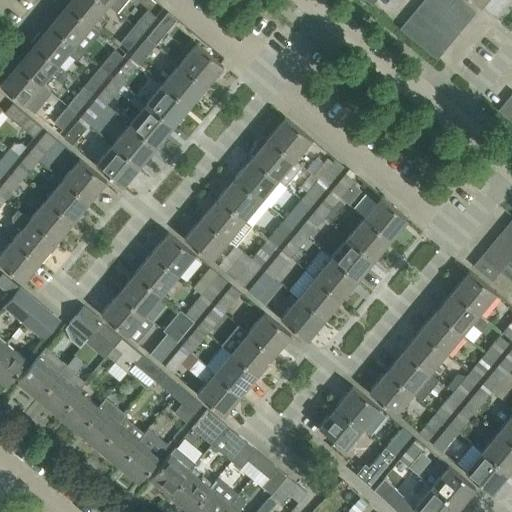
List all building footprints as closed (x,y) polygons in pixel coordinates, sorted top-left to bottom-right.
[(89,24),(107,4),(102,0),(69,0),(66,4),(89,24)] [(102,0),(107,4),(116,12),(126,0),(102,0)] [(441,16),(449,7),(440,0),(423,0),(423,1),(441,16)] [(454,0),(449,7),(467,22),(475,13),(459,0),(454,0)] [(433,25),(441,16),(423,1),(415,10),(433,25)] [(73,44),(89,24),(66,4),(49,24),(73,44)] [(460,31),(467,22),(449,7),(441,16),(460,31)] [(147,9),(133,25),(142,33),(156,16),(147,9)] [(426,34),(433,25),(415,10),(407,19),(426,34)] [(163,16),(147,36),(156,44),(172,24),(177,19),(167,12),(163,16)] [(452,41),(460,31),(441,16),(433,25),(452,41)] [(418,43),(426,34),(407,19),(400,28),(418,43)] [(83,52),(73,44),(49,24),(41,33),(39,31),(30,42),(32,44),(33,45),(57,64),(66,52),(76,60),(83,52)] [(128,50),(142,33),(133,25),(120,42),(128,50)] [(444,50),(452,41),(433,25),(426,34),(444,50)] [(437,59),(444,50),(426,34),(418,43),(437,59)] [(139,65),(156,44),(147,36),(129,57),(139,65)] [(206,86),(223,65),(196,43),(179,63),(206,86)] [(67,73),(57,64),(33,45),(25,54),(22,52),(14,62),(16,63),(16,64),(40,83),(49,73),(60,82),(67,73)] [(100,66),(109,73),(123,56),(114,49),(100,66)] [(123,84),(139,65),(129,57),(113,77),(123,84)] [(189,106),(206,86),(179,63),(162,84),(189,106)] [(51,92),(40,83),(16,64),(15,64),(17,65),(1,84),(0,83),(0,84),(24,105),(24,104),(34,113),(51,92)] [(92,93),(109,73),(100,66),(83,86),(92,93)] [(106,105),(123,84),(113,77),(97,97),(106,105)] [(172,126),(189,106),(162,84),(145,103),(172,126)] [(76,113),(92,93),(83,86),(66,106),(76,113)] [(508,118),(511,112),(511,93),(498,110),(508,118)] [(89,125),(106,105),(97,97),(80,117),(89,125)] [(12,102),(11,103),(4,113),(33,137),(42,127),(12,102)] [(156,146),(172,126),(145,103),(129,123),(156,146)] [(66,106),(53,122),(62,129),(76,113),(66,106)] [(294,159),(311,139),(284,116),(267,137),(294,159)] [(73,145),(89,125),(80,117),(63,137),(73,145)] [(139,166),(156,146),(129,123),(112,143),(139,166)] [(29,151),(38,159),(56,139),(46,131),(29,151)] [(256,144),(247,155),(250,157),(284,185),(302,165),(294,159),(267,137),(265,139),(262,137),(260,137),(257,141),(256,144)] [(122,186),(139,166),(112,143),(95,164),(122,186)] [(0,158),(0,175),(1,176),(19,155),(9,147),(0,158)] [(22,179),(38,159),(29,151),(12,171),(22,179)] [(243,166),(234,177),(261,199),(270,207),(287,187),(284,185),(250,157),(248,160),(245,157),(240,163),(243,166)] [(343,166),(334,158),(331,162),(327,158),(313,175),(317,179),(327,186),(343,166)] [(89,201),(106,181),(81,160),(64,180),(89,201)] [(0,194),(5,199),(22,179),(12,171),(0,186),(0,194)] [(331,190),(340,198),(355,181),(345,173),(331,190)] [(227,186),(217,197),(244,219),(261,199),(234,177),(232,179),(229,177),(223,183),(227,186)] [(72,221),(89,201),(64,180),(47,200),(72,221)] [(300,198),(310,206),(324,189),(315,181),(306,192),(300,198)] [(331,190),(314,210),(324,218),(340,198),(331,190)] [(380,196),(380,197),(363,217),(390,239),(407,219),(380,196)] [(210,206),(201,217),(227,240),(234,232),(244,219),(217,197),(215,200),(212,197),(207,203),(210,206)] [(294,226),(310,206),(300,198),(284,218),(294,226)] [(56,241),(72,221),(47,200),(31,220),(56,241)] [(31,220),(30,220),(18,210),(13,217),(13,222),(22,230),(14,240),(39,261),(56,241),(31,220)] [(307,238),(324,218),(314,210),(298,230),(307,238)] [(211,260),(227,240),(201,217),(184,237),(211,260)] [(374,259),(390,239),(363,217),(347,237),(374,259)] [(281,222),(267,238),(277,246),(291,230),(281,222)] [(511,249),(511,233),(504,227),(496,237),(511,249)] [(291,257),(307,238),(298,230),(281,250),(291,257)] [(178,275),(195,254),(168,232),(151,252),(178,275)] [(357,279),(374,259),(347,237),(330,257),(357,279)] [(507,262),(511,255),(511,249),(496,237),(488,246),(507,262)] [(0,263),(22,282),(39,261),(14,240),(0,256),(0,263)] [(264,242),(264,241),(251,257),(261,266),(274,250),(264,242)] [(499,272),(507,262),(488,246),(480,256),(499,272)] [(357,279),(330,257),(321,249),(304,269),(313,277),(340,299),(357,279)] [(296,261),(291,257),(281,250),(265,270),(279,281),(296,261)] [(260,267),(245,253),(243,251),(225,272),(243,287),(260,267)] [(161,295),(178,275),(151,252),(134,272),(161,295)] [(491,281),(499,272),(480,256),(473,265),(491,281)] [(511,282),(511,266),(507,262),(499,272),(511,282)] [(282,283),(279,281),(265,270),(248,290),(265,304),(282,283)] [(479,313),(495,293),(496,292),(469,270),(452,290),(479,313)] [(145,315),(161,295),(134,272),(117,292),(145,315)] [(510,296),(511,293),(511,282),(499,272),(491,281),(510,296)] [(0,286),(11,296),(19,286),(2,273),(0,275),(0,286)] [(200,293),(210,302),(227,281),(217,273),(200,293)] [(324,319),(340,299),(313,277),(297,297),(324,319)] [(224,313),(241,293),(231,285),(214,305),(224,313)] [(11,296),(3,305),(23,322),(38,303),(34,299),(19,286),(11,296)] [(489,321),(479,313),(452,290),(435,310),(462,333),(471,322),(481,331),(489,321)] [(128,335),(145,315),(117,292),(100,313),(128,335)] [(210,302),(200,293),(184,314),(194,322),(210,302)] [(307,340),(324,319),(297,297),(280,317),(307,340)] [(38,303),(23,322),(44,339),(51,330),(59,321),(40,304),(38,303)] [(207,333),(224,313),(214,305),(198,325),(207,333)] [(87,338),(101,321),(83,306),(69,323),(87,338)] [(179,310),(163,330),(167,334),(177,342),(194,322),(184,314),(179,310)] [(445,353),(462,333),(435,310),(418,330),(445,353)] [(273,354),(291,334),(264,312),(247,332),(273,354)] [(511,339),(511,319),(502,332),(511,340),(511,339)] [(87,338),(85,341),(90,345),(99,352),(105,358),(114,346),(121,338),(101,321),(87,338)] [(191,353),(207,333),(198,325),(181,345),(191,353)] [(429,373),(445,353),(418,330),(402,350),(429,373)] [(257,374),(273,354),(247,332),(230,352),(257,374)] [(177,342),(167,334),(150,354),(160,362),(177,342)] [(508,343),(499,335),(485,352),(495,360),(508,343)] [(134,363),(141,354),(121,338),(114,346),(121,353),(114,361),(126,371),(133,362),(134,363)] [(0,379),(6,384),(26,360),(6,343),(0,349),(0,379)] [(174,374),(191,353),(181,345),(164,366),(174,374)] [(45,346),(17,380),(38,398),(65,363),(45,346)] [(511,366),(511,347),(499,363),(508,371),(511,366)] [(437,380),(429,373),(402,350),(385,370),(412,393),(420,400),(437,380)] [(240,394),(257,374),(230,352),(214,372),(240,394)] [(485,352),(469,372),(478,380),(495,360),(485,352)] [(141,354),(134,363),(151,377),(158,368),(141,354)] [(240,394),(214,372),(197,357),(188,369),(205,383),(196,392),(223,415),(240,394)] [(65,363),(38,398),(58,415),(78,391),(84,383),(74,375),(76,372),(65,363)] [(482,383),(492,391),(506,374),(497,366),(482,383)] [(395,413),(412,393),(385,370),(368,391),(395,413)] [(469,372),(452,392),(462,400),(478,380),(469,372)] [(173,396),(181,387),(164,373),(157,383),(173,396)] [(475,411),(492,391),(482,383),(466,403),(475,411)] [(335,406),(362,428),(379,408),(352,385),(335,406)] [(173,396),(194,413),(201,404),(181,387),(173,396)] [(78,431),(97,407),(78,391),(58,415),(78,431)] [(445,420),(462,400),(452,392),(435,412),(445,420)] [(98,448),(124,416),(104,398),(97,407),(78,431),(98,448)] [(459,431),(475,411),(466,403),(449,423),(459,431)] [(345,449),(362,428),(335,406),(318,426),(345,449)] [(226,425),(210,412),(206,408),(199,417),(219,434),(226,425)] [(428,441),(445,420),(435,412),(418,433),(428,441)] [(511,441),(511,412),(498,430),(511,441)] [(117,464),(137,440),(144,432),(124,416),(98,448),(117,464)] [(442,452),(459,431),(449,423),(432,444),(442,452)] [(247,442),(235,432),(226,425),(219,434),(211,444),(231,461),(247,442)] [(385,447),(394,455),(411,434),(402,427),(385,447)] [(508,473),(511,467),(511,441),(498,430),(481,450),(508,473)] [(399,459),(408,467),(425,446),(416,438),(399,459)] [(138,481),(158,457),(137,440),(117,464),(138,481)] [(259,468),(267,459),(247,442),(231,461),(251,477),(259,468)] [(190,470),(196,463),(175,446),(170,453),(169,453),(149,477),(169,494),(190,470)] [(356,472),(355,474),(369,486),(369,485),(378,475),(394,455),(385,447),(369,467),(364,463),(356,472)] [(491,493),(508,473),(481,450),(464,471),(491,493)] [(287,476),(267,459),(259,468),(273,480),(266,489),(271,494),(287,476)] [(458,508),(475,487),(448,465),(431,485),(458,508)] [(190,511),(210,487),(210,481),(203,475),(199,477),(190,470),(169,494),(190,511)] [(299,502),(307,492),(287,476),(271,494),(256,511),(268,511),(278,500),(280,501),(288,492),(299,502)] [(381,479),(374,488),(399,511),(421,511),(414,506),(383,477),(381,479)] [(454,511),(458,508),(431,485),(414,506),(421,511),(454,511)] [(190,511),(221,511),(229,503),(210,487),(190,511)] [(240,511),(238,510),(246,500),(237,493),(229,503),(221,511),(240,511)] [(349,509),(348,510),(350,511),(359,511),(368,504),(361,497),(349,509)]
